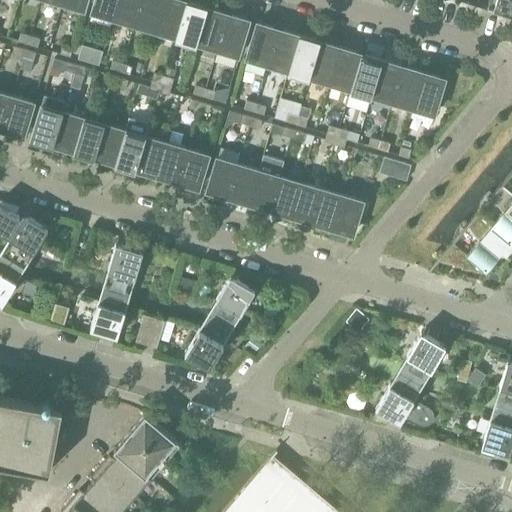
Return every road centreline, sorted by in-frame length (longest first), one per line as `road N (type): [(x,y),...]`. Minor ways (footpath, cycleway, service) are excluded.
road 1 (residential): [(344,276),(0,174)]
road 2 (residential): [(511,485),(242,405)]
road 3 (residential): [(344,276),(511,84)]
road 4 (residential): [(242,405),(0,333)]
road 5 (residential): [(511,56),(318,0)]
road 6 (residential): [(242,405),(344,276)]
road 7 (residential): [(491,321),(344,276)]
